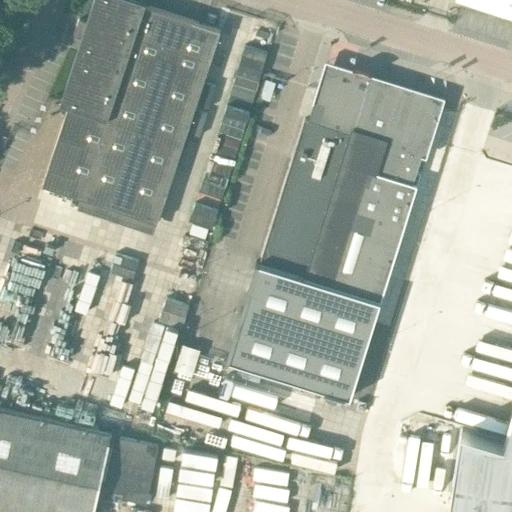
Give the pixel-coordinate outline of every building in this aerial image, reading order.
[(145,0),(93,0),(87,20),(78,17),(72,34),(81,37),(60,101),(68,104),(42,183),(157,221),(220,29),(145,4),(145,0)] [(511,0),(465,0),(511,14),(511,0)] [(260,262),(230,359),(351,396),(381,299),(420,172),(416,171),(422,154),(425,155),(444,96),(443,96),(442,97),(371,75),(373,74),(370,71),(367,69),(363,68),(360,67),(356,67),(352,67),(349,68),(337,72),(337,71),(336,70),(335,69),(334,69),(334,68),(333,68),(332,68),(332,69),(331,69),(330,69),(330,70),(329,70),(329,71),(329,72),(329,73),(329,74),(324,74),(324,73),(322,73),(309,118),(308,119),(304,118),(260,262)] [(93,511),(112,432),(0,406),(0,509),(12,511),(93,511)] [(461,427),(447,511),(511,511),(511,417),(505,440),(461,427)]
